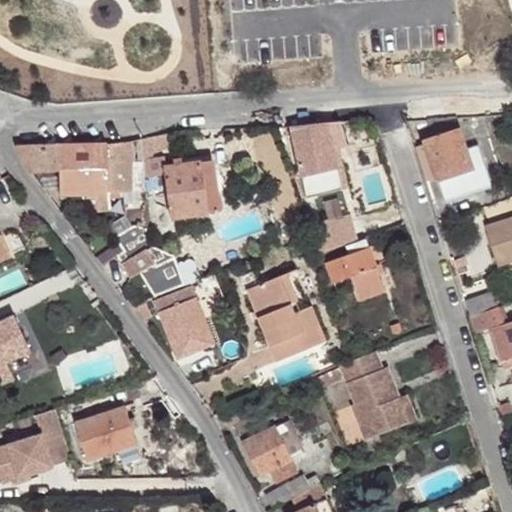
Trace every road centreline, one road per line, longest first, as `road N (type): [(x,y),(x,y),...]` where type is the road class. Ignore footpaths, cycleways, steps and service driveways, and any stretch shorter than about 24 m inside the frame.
road 1 (residential): [(250,511),(138,332),(11,159),(6,118),(65,124),(384,100)]
road 2 (residential): [(511,497),(384,100)]
road 3 (residential): [(384,100),(511,93)]
